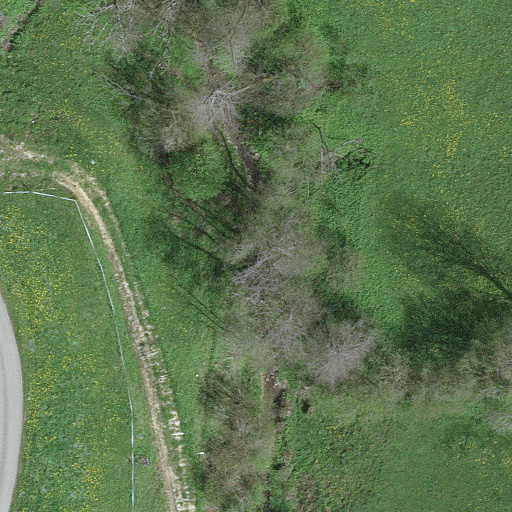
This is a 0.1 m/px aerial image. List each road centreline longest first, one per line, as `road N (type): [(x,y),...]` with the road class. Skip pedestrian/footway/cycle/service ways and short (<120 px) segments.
road 1 (track): [(0,164),(67,168),(102,207),(165,410),(187,511)]
road 2 (residential): [(0,475),(7,385),(0,341)]
